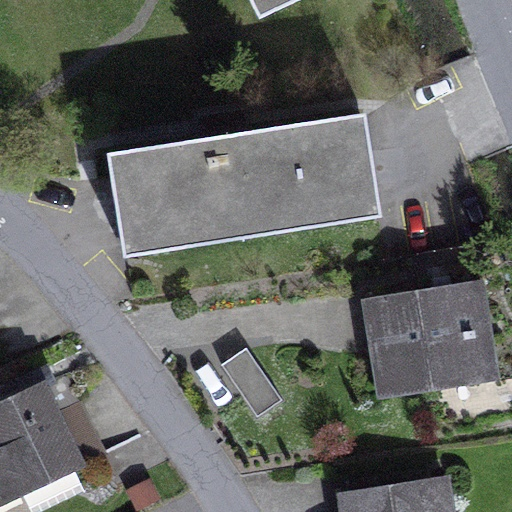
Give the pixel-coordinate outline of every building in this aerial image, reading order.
[(253,0),(261,17),(296,0),(253,0)] [(112,158),(127,254),(378,215),(363,119),(250,137),(245,110),(200,117),(204,144),(112,158)] [(499,382),(484,282),(364,300),(380,400),(499,382)] [(247,350),(222,367),(258,419),(283,402),(247,350)] [(0,390),(0,391),(6,405),(44,387),(52,383),(46,369),(0,390)] [(0,452),(0,503),(24,492),(73,469),(82,465),(58,415),(44,387),(6,405),(0,407),(0,450),(0,452)] [(82,404),(58,415),(82,465),(106,453),(82,404)] [(24,492),(33,511),(42,511),(84,492),(73,469),(24,492)] [(451,511),(446,481),(343,497),(344,511),(451,511)] [(149,489),(134,496),(140,509),(155,501),(149,489)]
